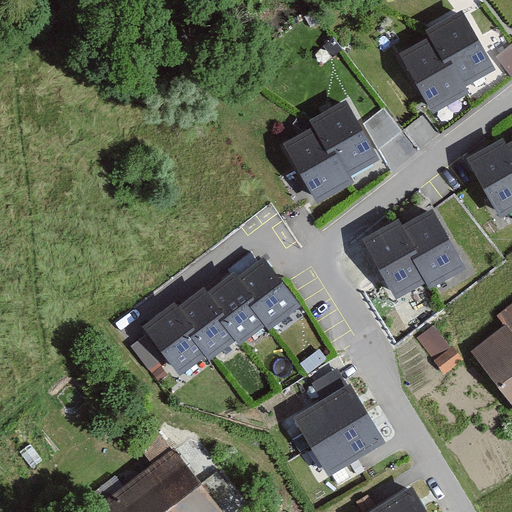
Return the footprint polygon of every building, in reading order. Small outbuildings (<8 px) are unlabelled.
[(430,44),(400,60),(433,119),(468,99),(465,94),(494,77),(462,18),(426,37),(430,44)] [(511,73),(511,41),(497,53),(511,73)] [(314,132),(284,148),(316,207),(352,188),(348,182),(378,166),(345,106),(310,125),(314,132)] [(511,150),(510,152),(505,142),(467,162),(499,225),(511,217),(511,150)] [(430,296),(468,276),(437,216),(407,232),(402,223),(364,243),(396,305),(427,289),(430,296)] [(176,295),(143,320),(178,368),(206,347),(210,352),(236,333),(239,338),(267,317),(270,322),(302,298),(267,252),(243,270),(239,264),(211,285),(207,279),(180,299),(176,295)] [(508,330),(475,355),(511,404),(511,304),(497,316),(508,330)] [(435,326),(418,338),(444,375),(461,363),(435,326)] [(145,330),(130,341),(151,368),(166,356),(145,330)] [(352,378),(295,413),(328,467),(385,433),(352,378)] [(126,428),(156,466),(100,509),(102,511),(226,511),(148,412),(126,428)] [(428,511),(411,484),(364,511),(428,511)]
